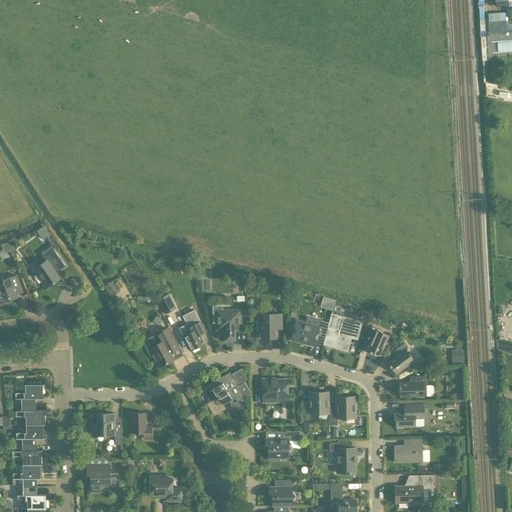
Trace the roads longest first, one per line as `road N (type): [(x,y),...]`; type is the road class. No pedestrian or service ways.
road 1 (residential): [(376,511),(374,400),(366,378),(281,356),(216,358),(174,379)]
road 2 (residential): [(250,511),(246,448),(210,442),(174,379)]
